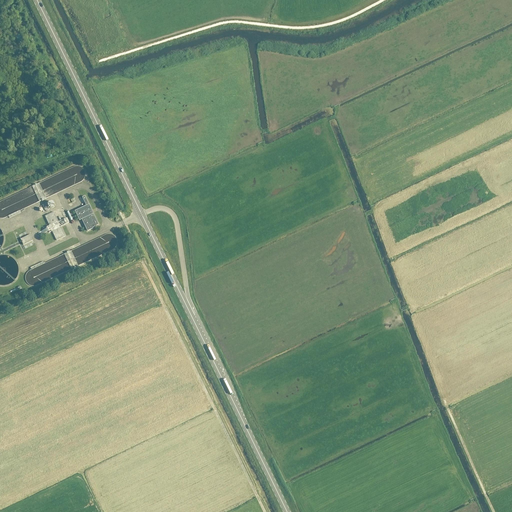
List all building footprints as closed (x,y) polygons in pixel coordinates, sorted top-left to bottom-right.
[(0,218),(2,219),(4,219),(5,218),(8,217),(19,211),(42,201),(44,201),(43,200),(56,194),(80,183),(81,182),(83,180),(84,178),(85,175),(85,173),(84,171),(82,169),(80,167),(78,167),(76,167),(74,167),(72,168),(37,185),(36,184),(34,185),(34,186),(30,188),(0,202),(0,218)] [(89,205),(85,197),(82,198),(86,206),(75,212),(79,221),(83,219),(85,225),(85,226),(87,232),(93,229),(92,228),(98,225),(93,215),(93,214),(89,205)] [(52,202),(51,202),(50,202),(49,202),(49,203),(48,203),(48,204),(46,203),(42,205),(45,212),(49,210),(50,208),(51,208),(52,208),(53,208),(54,207),(54,206),(54,205),(54,204),(54,203),(53,203),(53,202),(52,202)] [(61,227),(69,223),(67,218),(58,222),(54,213),(45,217),(49,226),(46,227),(47,229),(38,233),(39,236),(48,232),(49,233),(52,232),(56,241),(65,237),(61,227)] [(26,274),(25,277),(25,280),(26,283),(28,285),(30,286),(33,287),(35,286),(38,285),(69,271),(74,269),(76,268),(112,250),(113,250),(114,249),(115,248),(116,246),(117,243),(117,241),(116,239),(115,237),(113,235),(111,235),(109,234),(107,235),(105,235),(68,252),(66,253),(44,264),(31,270),(29,271),(27,273),(26,274)] [(20,239),(23,245),(33,241),(30,235),(20,239)] [(30,268),(31,270),(44,264),(43,262),(30,268)]
